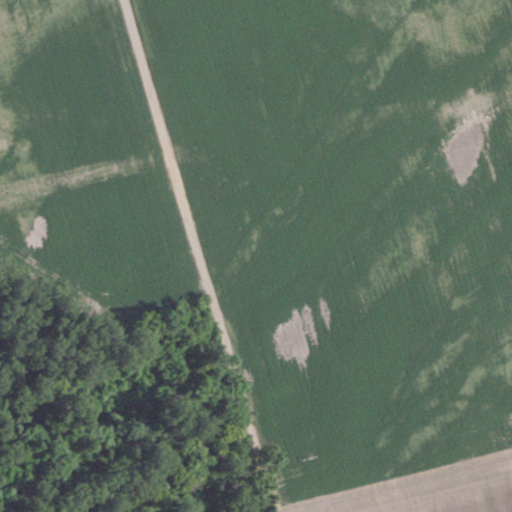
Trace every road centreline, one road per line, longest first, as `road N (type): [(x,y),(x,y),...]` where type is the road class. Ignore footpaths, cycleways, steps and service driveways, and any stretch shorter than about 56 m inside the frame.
road 1 (track): [(210,301),(122,0)]
road 2 (track): [(270,511),(210,301)]
